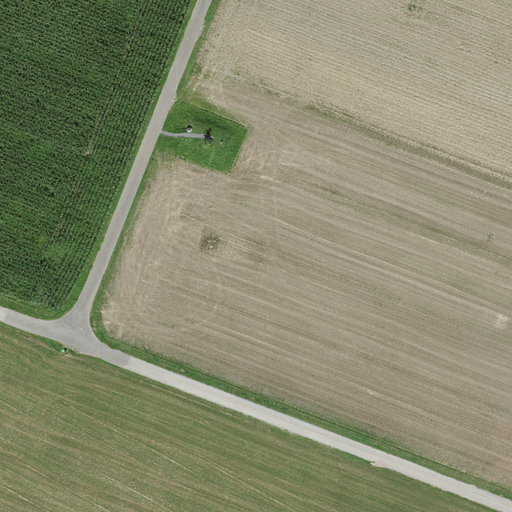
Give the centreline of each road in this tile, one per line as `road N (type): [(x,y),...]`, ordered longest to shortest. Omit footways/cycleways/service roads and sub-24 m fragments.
road 1 (track): [(511,506),(0,307)]
road 2 (track): [(74,335),(212,0)]
